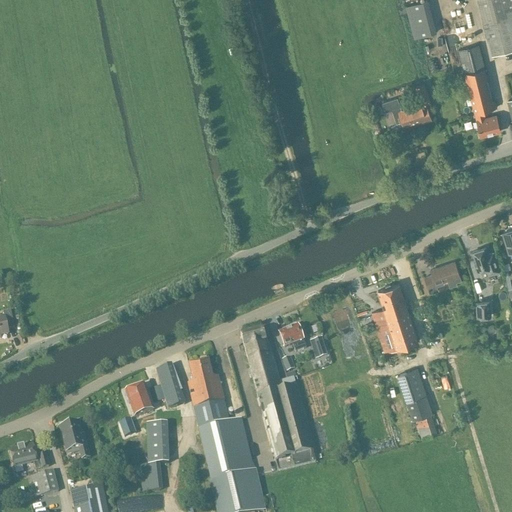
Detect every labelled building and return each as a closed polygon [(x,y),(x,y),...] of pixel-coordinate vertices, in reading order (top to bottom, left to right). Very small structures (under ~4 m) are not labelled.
[(511,0),(477,0),(492,54),(511,48),(511,0)] [(427,1),(403,6),(411,38),(434,32),(427,1)] [(481,136),(500,131),(496,115),(485,118),(483,111),(496,108),(494,100),(493,101),(479,44),(460,49),(481,136)] [(415,87),(420,104),(401,110),(397,98),(383,103),(385,111),(392,109),(397,123),(402,121),(405,128),(430,120),(424,103),(430,101),(424,84),(415,87)] [(457,123),(448,125),(450,134),(459,132),(457,123)] [(511,230),(503,233),(509,254),(511,252),(511,230)] [(471,252),(478,273),(486,270),(488,275),(499,272),(492,253),(487,254),(485,247),(471,252)] [(430,269),(432,274),(424,277),(429,292),(437,290),(436,285),(443,283),(443,281),(448,280),(450,286),(456,284),(455,282),(460,280),(454,261),(430,269)] [(385,352),(418,341),(399,283),(378,290),(384,308),(372,312),(385,352)] [(475,301),(477,317),(491,316),(490,300),(475,301)] [(7,329),(14,328),(11,312),(3,313),(4,318),(0,318),(0,336),(9,335),(7,329)] [(493,324),(486,327),(489,333),(494,331),(495,330),(493,324)] [(290,329),(279,333),(285,348),(293,345),(296,353),(306,349),(298,326),(297,326),(296,327),(294,326),(290,327),(290,329)] [(273,461),(313,451),(296,386),(281,390),(271,349),(268,350),(263,330),(241,335),(273,461)] [(321,339),(314,341),(319,359),(327,356),(321,339)] [(290,357),(282,361),(286,372),(294,369),(290,357)] [(193,383),(187,384),(220,511),(257,511),(263,511),(261,498),(241,419),(229,422),(218,376),(212,378),(208,361),(189,366),(193,383)] [(161,387),(165,400),(168,410),(185,405),(184,397),(173,366),(156,372),(161,387)] [(431,414),(432,413),(417,368),(397,374),(406,402),(412,420),(414,419),(421,440),(437,434),(431,414)] [(135,418),(153,411),(144,385),(126,392),(135,418)] [(158,402),(165,400),(161,387),(154,390),(158,402)] [(133,427),(130,419),(119,423),(122,431),(133,427)] [(60,428),(66,453),(79,450),(82,460),(90,458),(84,435),(82,436),(78,423),(60,428)] [(147,425),(148,438),(168,437),(167,424),(147,425)] [(15,469),(35,464),(37,471),(49,467),(46,455),(36,458),(33,446),(11,452),(15,469)] [(140,467),(143,493),(163,491),(160,465),(140,467)] [(35,498),(58,492),(53,471),(30,477),(35,498)] [(74,511),(107,511),(102,486),(71,493),(74,511)] [(16,491),(5,494),(8,504),(19,501),(16,491)]
